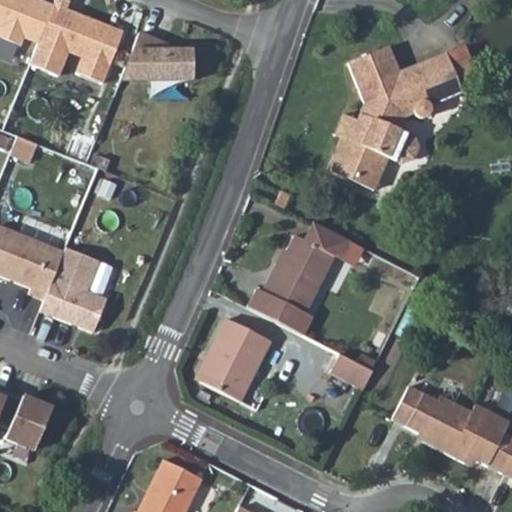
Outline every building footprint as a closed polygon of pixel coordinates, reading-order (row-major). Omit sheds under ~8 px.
[(0,0),(0,40),(19,48),(22,40),(25,34),(39,39),(36,46),(28,67),(56,78),(66,53),(81,59),(74,75),(101,86),(117,45),(101,39),(106,29),(82,20),(80,25),(72,21),(74,16),(63,12),(66,3),(59,0),(54,0),(51,7),(33,0),(20,0),(19,0),(0,0)] [(74,16),(72,21),(80,25),(82,20),(74,16)] [(117,45),(106,29),(101,39),(117,45)] [(39,39),(25,34),(22,40),(36,46),(39,39)] [(154,52),(155,43),(137,36),(118,84),(190,83),(189,52),(166,52),(154,52)] [(154,52),(166,52),(165,47),(155,43),(154,52)] [(340,140),(325,174),(353,185),(358,174),(376,182),(385,161),(399,167),(411,162),(416,151),(411,139),(397,133),(403,119),(412,116),(413,118),(416,120),(419,121),(423,121),(426,119),(428,116),(429,114),(428,110),(460,97),(444,57),(402,74),(405,81),(399,83),(386,50),(347,66),(363,106),(355,124),(347,143),(340,140)] [(340,140),(347,143),(355,124),(341,118),(333,137),(340,140)] [(33,146),(15,138),(9,154),(27,161),(33,146)] [(358,174),(353,185),(371,194),(376,182),(358,174)] [(272,205),(282,210),(288,197),(279,192),(272,205)] [(243,307),(299,336),(308,318),(301,314),(330,256),(334,255),(342,241),(307,223),(298,240),(291,237),(277,265),(273,263),(259,292),(252,289),(243,307)] [(62,254),(0,229),(0,278),(29,290),(27,296),(43,302),(38,313),(70,326),(72,324),(77,326),(78,329),(91,335),(105,301),(85,293),(97,263),(64,250),(62,254)] [(198,380),(236,399),(265,341),(222,319),(209,345),(214,348),(198,380)] [(192,378),(198,380),(214,348),(209,345),(192,378)] [(325,372),(359,389),(369,371),(335,354),(325,372)] [(404,386),(387,419),(413,434),(413,433),(420,438),(417,443),(460,464),(463,457),(470,460),(511,480),(511,440),(499,434),(505,423),(470,405),(466,413),(435,396),(432,401),(404,386)] [(20,402),(5,396),(0,407),(0,427),(7,431),(3,441),(33,453),(50,410),(21,398),(20,402)] [(420,438),(413,433),(413,434),(411,438),(417,443),(420,438)] [(463,457),(460,464),(467,467),(470,460),(463,457)] [(132,511),(131,511),(130,511),(183,511),(200,480),(160,460),(144,491),(148,493),(138,511),(132,511)] [(133,511),(138,511),(148,493),(144,491),(133,511)]
